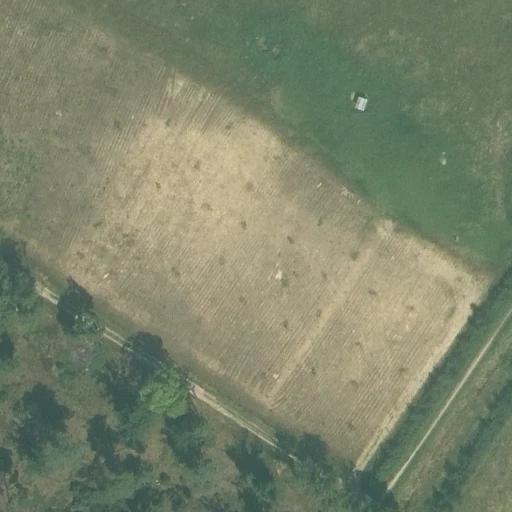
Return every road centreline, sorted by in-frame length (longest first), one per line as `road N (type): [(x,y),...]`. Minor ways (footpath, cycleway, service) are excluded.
road 1 (track): [(0,267),(386,511)]
road 2 (track): [(376,505),(511,310)]
